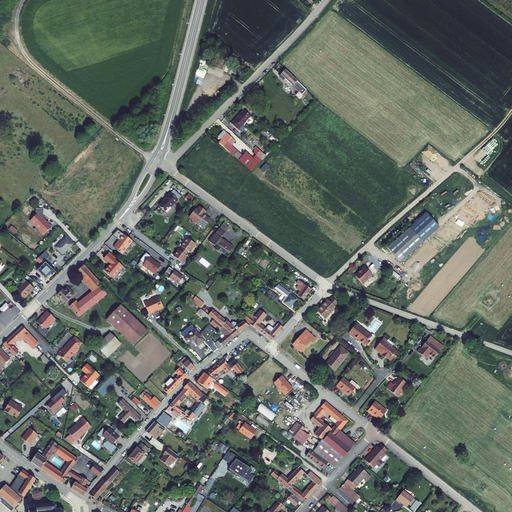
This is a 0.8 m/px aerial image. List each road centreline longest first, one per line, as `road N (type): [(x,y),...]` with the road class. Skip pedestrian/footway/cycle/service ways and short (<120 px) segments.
road 1 (track): [(327,285),(511,110)]
road 2 (residential): [(160,162),(327,285)]
road 3 (residential): [(327,285),(511,353)]
road 4 (residential): [(194,375),(81,503)]
road 5 (secondary): [(111,228),(20,319)]
road 6 (residential): [(375,433),(476,511)]
